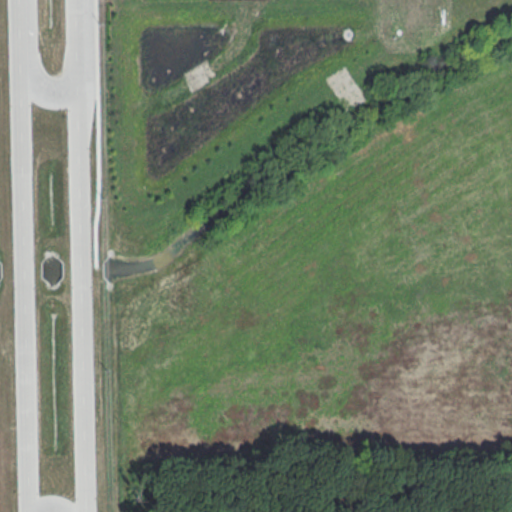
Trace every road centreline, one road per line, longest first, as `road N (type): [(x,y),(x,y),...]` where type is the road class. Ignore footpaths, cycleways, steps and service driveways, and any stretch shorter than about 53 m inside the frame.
road 1 (tertiary): [(16,0),(27,511)]
road 2 (tertiary): [(80,300),(74,0)]
road 3 (tertiary): [(84,511),(80,300)]
